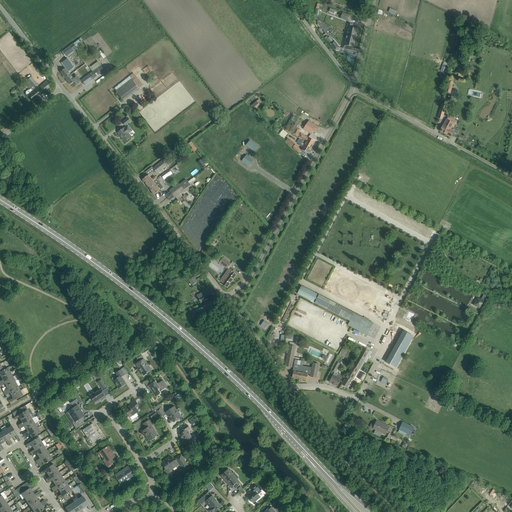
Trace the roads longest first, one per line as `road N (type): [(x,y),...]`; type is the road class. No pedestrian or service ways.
road 1 (secondary): [(284,428),(172,323),(0,199)]
road 2 (unclassified): [(230,302),(64,87)]
road 3 (unclassified): [(399,511),(312,424),(230,302)]
road 4 (unclassified): [(230,302),(350,84)]
